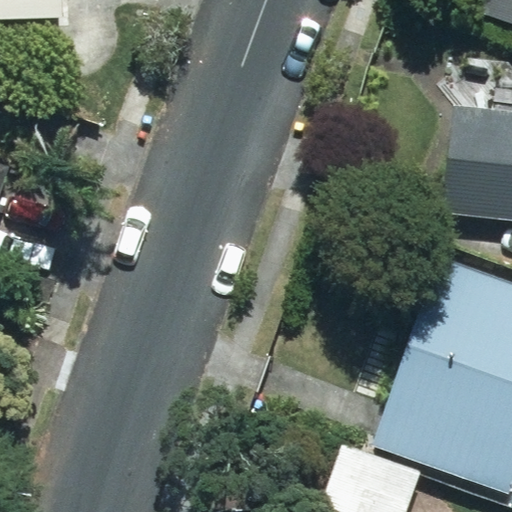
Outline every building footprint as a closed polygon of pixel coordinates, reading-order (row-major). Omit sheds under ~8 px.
[(67,0),(0,0),(0,27),(68,26),(67,0)] [(511,0),(488,0),(482,19),(511,28),(511,0)] [(511,115),(455,110),(444,218),(511,224),(511,115)] [(0,209),(12,174),(0,170),(0,209)] [(511,290),(439,266),(376,449),(511,495),(511,290)] [(411,511),(424,476),(346,450),(324,511),(411,511)]
